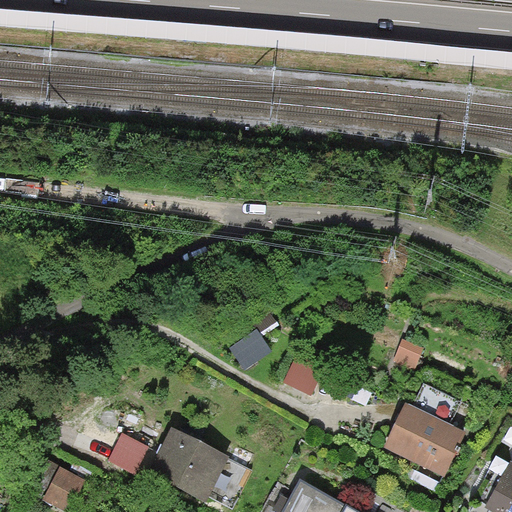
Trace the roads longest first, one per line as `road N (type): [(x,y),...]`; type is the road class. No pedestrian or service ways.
road 1 (track): [(0,346),(120,282),(273,218),(0,182)]
road 2 (motorway): [(140,0),(511,31)]
road 3 (residential): [(273,218),(389,221),(511,269)]
